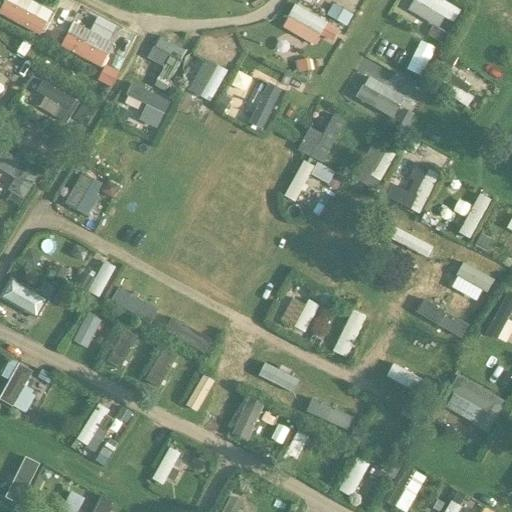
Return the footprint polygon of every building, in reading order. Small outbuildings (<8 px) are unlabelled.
[(34,0),(3,0),(0,8),(0,16),(43,33),(53,8),(34,0)] [(444,16),(453,22),(461,10),(445,0),(412,0),(407,8),(437,27),(444,16)] [(490,26),(511,33),(511,5),(498,1),(490,26)] [(326,13),(346,23),(352,12),(332,2),(326,13)] [(282,28),(317,44),(320,37),(332,43),(340,26),(293,4),(282,28)] [(60,47),(102,67),(115,41),(72,21),(60,47)] [(397,23),(384,44),(423,68),(436,47),(397,23)] [(159,75),(171,81),(186,47),(157,35),(148,58),(164,64),(159,75)] [(213,101),(227,67),(203,58),(189,91),(213,101)] [(472,85),(480,73),(467,65),(459,78),(472,85)] [(20,92),(66,122),(81,99),(34,69),(20,92)] [(401,88),(405,75),(390,71),(386,83),(401,88)] [(265,80),(251,125),(267,130),(280,85),(265,80)] [(131,83),(126,94),(147,102),(139,121),(159,128),(170,99),(131,83)] [(354,98),(394,118),(401,105),(361,84),(354,98)] [(278,124),(295,132),(309,101),(292,93),(278,124)] [(141,114),(144,102),(127,97),(123,109),(141,114)] [(83,103),(69,118),(79,127),(93,111),(83,103)] [(48,144),(56,133),(25,112),(17,124),(48,144)] [(323,163),(345,120),(333,114),(323,132),(310,125),(297,149),(323,163)] [(113,164),(132,133),(111,121),(93,151),(113,164)] [(379,182),(396,154),(375,140),(358,168),(379,182)] [(4,149),(0,154),(0,168),(16,179),(9,190),(24,199),(41,172),(4,149)] [(311,173),(329,182),(335,172),(304,156),(284,195),(296,202),(311,173)] [(405,188),(393,182),(386,196),(420,212),(439,173),(417,162),(405,188)] [(82,171),(64,204),(77,211),(94,178),(82,171)] [(316,215),(322,203),(301,191),(295,203),(316,215)] [(480,192),(458,232),(470,239),(492,199),(480,192)] [(0,194),(0,208),(8,212),(13,201),(0,194)] [(390,242),(415,248),(418,235),(393,229),(390,242)] [(319,238),(314,250),(344,263),(350,251),(319,238)] [(413,267),(428,274),(441,244),(425,238),(413,267)] [(103,259),(88,291),(101,297),(116,265),(103,259)] [(1,300),(43,313),(52,284),(40,280),(38,287),(8,278),(1,300)] [(281,320),(306,332),(319,306),(294,294),(281,320)] [(175,298),(166,317),(153,311),(146,324),(171,337),(187,304),(175,298)] [(336,347),(352,353),(365,314),(350,309),(336,347)] [(34,402),(21,393),(34,374),(12,359),(0,376),(0,396),(26,414),(34,402)] [(200,373),(185,405),(198,411),(213,379),(200,373)] [(454,393),(446,409),(490,432),(507,400),(458,373),(449,390),(454,393)] [(249,400),(232,432),(245,438),(262,407),(249,400)] [(295,464),(311,433),(299,427),(283,457),(295,464)] [(179,468),(186,454),(168,445),(152,480),(164,486),(173,466),(179,468)] [(354,455),(340,492),(354,498),(368,461),(354,455)] [(405,465),(388,502),(408,511),(426,475),(405,465)] [(238,476),(233,488),(249,495),(254,483),(238,476)] [(61,511),(76,511),(83,497),(70,491),(61,511)] [(221,511),(237,511),(243,499),(230,493),(221,511)]
